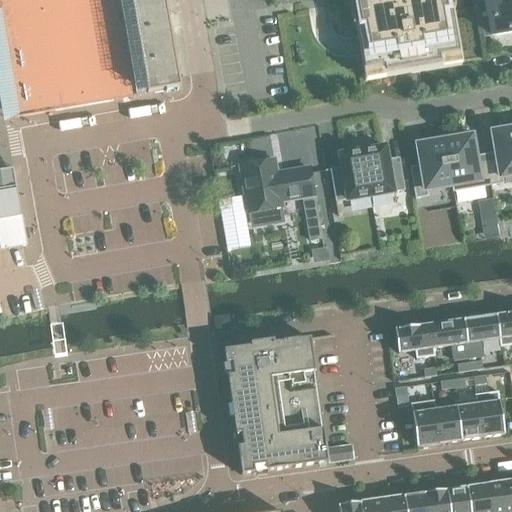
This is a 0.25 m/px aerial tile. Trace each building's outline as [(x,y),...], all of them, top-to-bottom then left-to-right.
[(0,0),(0,34),(15,118),(45,113),(45,114),(123,101),(123,99),(129,98),(177,90),(180,89),(164,0),(0,0)] [(449,0),(382,0),(352,5),(360,47),(364,72),(383,68),(385,75),(441,65),(440,58),(459,55),(449,0)] [(511,0),(484,0),(485,1),(491,36),(491,37),(511,33),(511,0)] [(485,1),(477,3),(483,38),(491,36),(485,1)] [(502,178),(511,176),(511,129),(491,133),(496,159),(486,161),(490,186),(503,184),(502,178)] [(452,193),(490,186),(486,161),(476,162),(472,136),(444,141),(452,187),(451,187),(452,193)] [(452,187),(444,141),(416,145),(421,172),(410,174),(414,199),(428,197),(427,191),(451,187),(452,187)] [(384,147),(361,151),(369,197),(392,193),(404,191),(398,158),(387,160),(384,147)] [(346,201),(347,201),(369,197),(361,151),(339,155),(341,168),(329,170),(335,203),(346,201)] [(272,160),(238,166),(244,196),(241,196),(244,210),(246,210),(247,213),(280,207),(279,201),(301,198),(308,241),(320,239),(313,196),(308,168),(275,174),(272,160)] [(12,169),(0,171),(0,223),(21,220),(12,169)] [(492,196),(477,199),(485,237),(500,234),(492,196)] [(418,211),(426,246),(459,238),(452,204),(418,211)] [(0,249),(19,246),(23,246),(26,245),(26,244),(22,223),(21,220),(0,223),(0,249)] [(326,248),(312,250),(314,261),(327,259),(326,248)] [(511,313),(496,316),(499,340),(498,340),(499,348),(511,346),(511,313)] [(466,345),(498,340),(499,340),(496,316),(463,321),(466,345)] [(433,349),(466,345),(463,321),(429,325),(432,349),(433,349)] [(435,357),(433,349),(432,349),(429,325),(394,330),(397,354),(414,352),(415,360),(435,357)] [(250,347),(223,351),(225,365),(227,377),(235,436),(237,448),(241,476),(254,474),(266,473),(328,464),(326,450),(310,339),(299,341),(299,340),(282,343),(273,344),(273,341),(250,345),(250,347)] [(481,362),(469,363),(470,372),(482,370),(481,362)] [(457,365),(458,374),(470,372),(469,363),(457,365)] [(424,378),(436,376),(435,368),(423,370),(424,378)] [(485,376),(473,378),(474,386),(486,384),(485,376)] [(463,380),(451,381),(452,389),(464,387),(463,380)] [(441,391),(452,389),(451,381),(440,383),(441,391)] [(407,396),(406,388),(394,389),(395,397),(407,396)] [(474,396),(474,399),(475,405),(476,405),(481,440),(503,437),(504,436),(498,392),(474,396)] [(476,405),(475,405),(474,399),(453,402),(454,408),(455,408),(460,442),(481,440),(476,405)] [(439,445),(434,411),(435,411),(434,401),(410,405),(416,448),(417,448),(439,445)] [(454,408),(435,411),(434,411),(439,445),(460,442),(455,408),(454,408)] [(326,450),(328,464),(354,460),(353,459),(352,446),(350,446),(326,450)] [(511,511),(511,497),(510,482),(488,485),(492,511),(511,511)] [(492,511),(488,485),(467,488),(470,511),(492,511)] [(470,511),(467,488),(445,491),(448,511),(470,511)] [(448,511),(445,491),(424,494),(426,511),(448,511)] [(426,511),(424,494),(403,497),(404,511),(426,511)] [(404,511),(403,497),(381,500),(382,511),(404,511)] [(382,511),(381,500),(360,503),(360,511),(382,511)] [(360,511),(360,503),(337,506),(338,511),(360,511)]
